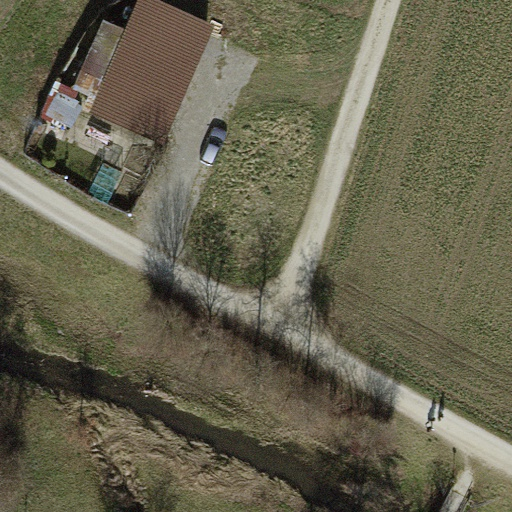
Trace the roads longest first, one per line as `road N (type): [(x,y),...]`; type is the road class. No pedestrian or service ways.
road 1 (track): [(384,0),(279,329)]
road 2 (track): [(0,172),(279,329)]
road 3 (track): [(279,329),(485,444)]
